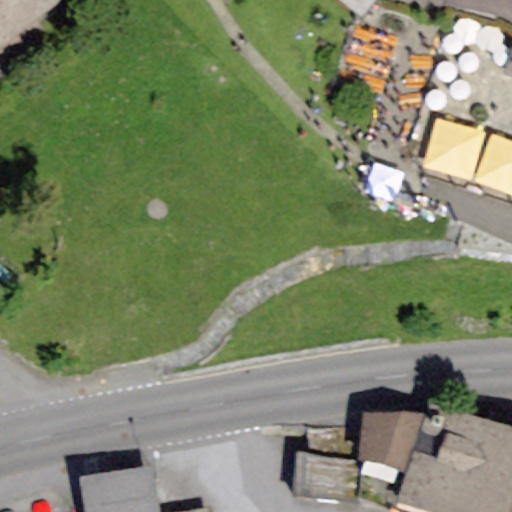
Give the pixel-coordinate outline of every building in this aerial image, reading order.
[(43,0),(0,0),(0,49),(50,7),(43,0)] [(357,0),(293,0),(334,30),(357,0)] [(511,0),(419,0),(411,26),(447,38),(511,58),(511,0)] [(511,511),(511,451),(414,419),(347,425),(332,500),(372,511),(511,511)] [(143,467),(70,478),(75,511),(150,511),(149,504),(143,467)] [(205,511),(203,496),(149,504),(150,511),(205,511)]
